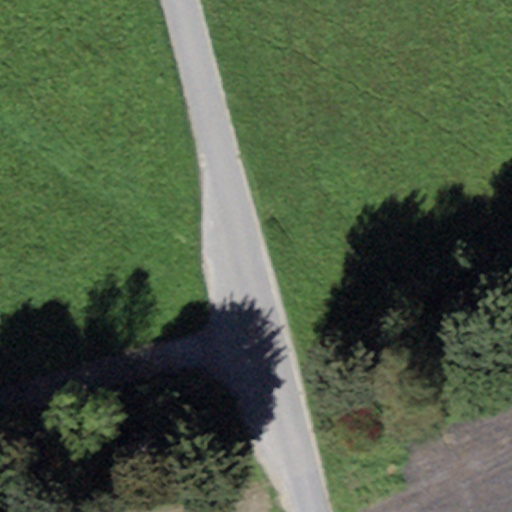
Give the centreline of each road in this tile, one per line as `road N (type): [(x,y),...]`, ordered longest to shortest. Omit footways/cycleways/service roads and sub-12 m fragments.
road 1 (residential): [(315,511),(185,0)]
road 2 (track): [(0,410),(267,315)]
